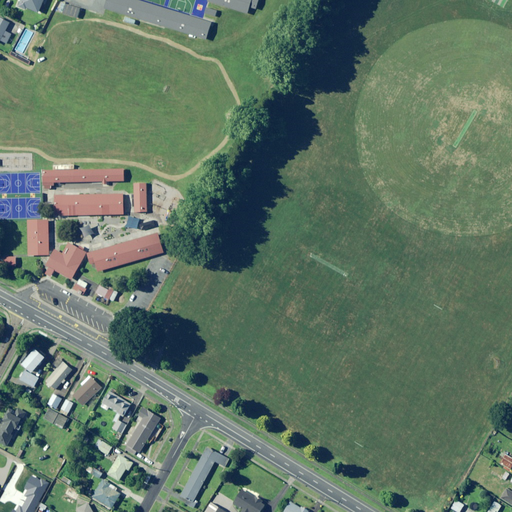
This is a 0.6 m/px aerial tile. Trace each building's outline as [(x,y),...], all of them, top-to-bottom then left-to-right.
[(45,0),(21,0),(19,7),(27,10),(28,8),(40,13),(45,0)] [(206,23),(134,0),(99,0),(97,9),(200,42),(206,23)] [(248,0),(201,0),(201,3),(244,15),(248,0)] [(78,9),(61,3),(58,12),(75,18),(78,9)] [(219,11),(207,7),(205,14),(217,17),(219,11)] [(11,23),(0,17),(0,42),(1,41),(7,44),(12,34),(6,31),(11,23)] [(33,59),(23,54),(34,33),(26,29),(15,49),(11,55),(29,65),(33,59)] [(122,167),(40,168),(40,181),(122,180),(122,167)] [(146,179),(132,180),(133,208),(147,207),(146,179)] [(122,189),(52,191),(53,215),(123,213),(122,189)] [(44,217),(25,217),(26,253),(45,253),(44,217)] [(156,227),(83,250),(89,270),(163,247),(156,227)] [(61,250),(52,246),(43,262),(66,274),(80,250),(65,242),(61,250)] [(15,253),(0,253),(0,264),(15,264),(15,253)] [(88,284),(80,279),(74,289),(82,295),(88,284)] [(109,290),(100,286),(97,293),(105,297),(109,290)] [(37,347),(22,363),(33,373),(47,357),(37,347)] [(73,370),(64,362),(47,381),(56,390),(73,370)] [(38,378),(25,370),(20,379),(34,387),(38,378)] [(103,387),(91,375),(81,384),(83,386),(74,395),(84,406),(103,387)] [(109,407),(118,412),(125,416),(129,410),(132,404),(110,391),(101,406),(108,410),(109,407)] [(63,399),(54,394),(49,404),(57,409),(63,399)] [(74,403),(67,400),(62,409),(69,413),(74,403)] [(10,408),(0,425),(0,446),(6,450),(15,433),(16,434),(27,413),(17,407),(15,411),(10,408)] [(161,417),(144,407),(139,416),(143,418),(136,430),(132,427),(129,434),(133,436),(125,450),(136,456),(138,452),(141,453),(161,417)] [(68,418),(49,408),(43,419),(63,429),(68,418)] [(113,447),(100,440),(95,447),(108,455),(113,447)] [(235,451),(223,444),(219,453),(208,447),(181,496),(188,500),(186,504),(194,508),(198,501),(196,500),(216,462),(226,467),(235,451)] [(511,468),(511,457),(505,454),(500,464),(511,470),(511,468)] [(134,463),(120,455),(108,474),(119,481),(127,469),(130,470),(134,463)] [(103,474),(89,466),(86,471),(100,479),(103,474)] [(11,511),(32,511),(49,483),(32,474),(25,488),(28,490),(25,495),(28,497),(22,508),(19,506),(16,511),(13,509),(11,511)] [(122,494),(117,492),(119,488),(104,479),(102,483),(93,497),(113,509),(122,494)] [(263,511),(268,503),(259,498),(260,498),(259,497),(260,494),(252,491),(244,487),(243,489),(235,505),(243,509),(241,511),(263,511)] [(511,490),(508,488),(501,499),(511,505),(511,490)] [(76,495),(68,490),(63,498),(71,503),(76,495)] [(461,511),(465,505),(457,500),(452,508),(458,511),(461,511)] [(498,511),(502,506),(495,501),(488,511),(496,511),(497,511),(498,511)] [(226,511),(227,511),(211,502),(204,511),(226,511)] [(302,508),(291,502),(285,511),(309,511),(310,511),(303,507),(302,508)] [(93,511),(89,503),(77,509),(78,511),(93,511)]
